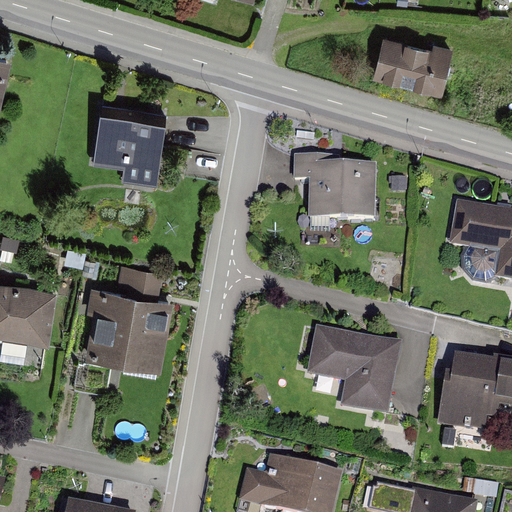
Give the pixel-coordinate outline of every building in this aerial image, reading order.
[(457,51),(389,34),(378,77),(447,94),(457,51)] [(10,61),(0,58),(0,108),(10,61)] [(167,117),(104,110),(98,164),(128,167),(126,184),(160,188),(167,117)] [(337,159),(300,158),(299,182),(313,183),(312,221),(380,222),(381,168),(337,167),(337,159)] [(511,212),(459,204),(453,245),(503,253),(499,280),(511,282),(511,212)] [(122,294),(99,291),(89,359),(165,370),(175,301),(162,300),(165,275),(125,269),(122,294)] [(60,292),(0,282),(0,333),(52,342),(60,292)] [(404,347),(319,330),(309,380),(349,388),(346,408),(390,417),(404,347)] [(511,367),(459,358),(449,417),(501,425),(504,409),(511,410),(511,367)] [(269,479),(252,475),(245,506),(273,511),(338,511),(347,475),(273,459),(269,479)] [(477,511),(479,504),(413,490),(412,492),(378,485),(377,490),(374,489),(369,511),(373,511),(477,511)]
